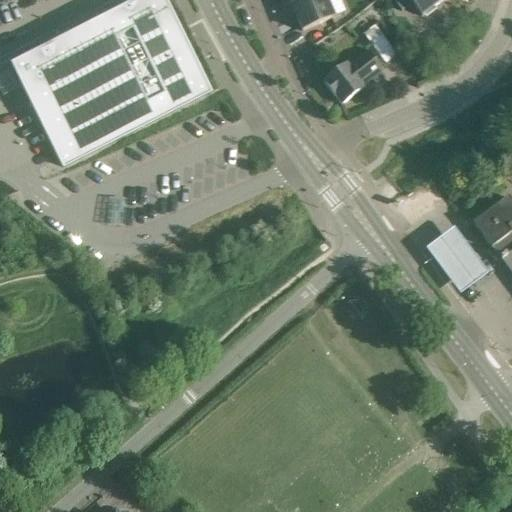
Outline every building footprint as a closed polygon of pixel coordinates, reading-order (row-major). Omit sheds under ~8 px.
[(149,0),(25,63),(13,69),(19,80),(58,157),(64,168),(210,94),(162,0),(149,0)] [(287,0),(292,9),(312,0),(287,0)] [(312,0),(292,9),(302,34),(333,20),(333,19),(346,13),(340,0),(312,0)] [(393,0),(402,11),(411,4),(413,7),(422,18),(442,3),(440,0),(393,0)] [(376,27),(365,37),(372,46),(384,37),(376,27)] [(364,87),(383,72),(369,54),(350,69),(348,66),(326,84),(344,107),(366,90),(364,87)] [(511,203),(509,200),(474,226),(493,251),(511,236),(511,203)] [(487,275),(454,231),(427,251),(460,295),(487,275)] [(511,236),(493,251),(490,253),(498,263),(501,261),(511,275),(511,236)]
